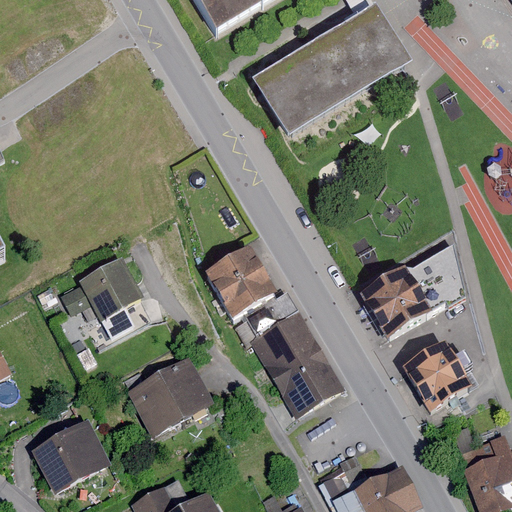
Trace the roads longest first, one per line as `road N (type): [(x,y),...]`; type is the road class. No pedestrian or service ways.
road 1 (tertiary): [(141,0),(439,511)]
road 2 (unclassified): [(137,241),(173,309),(271,420),(322,511)]
